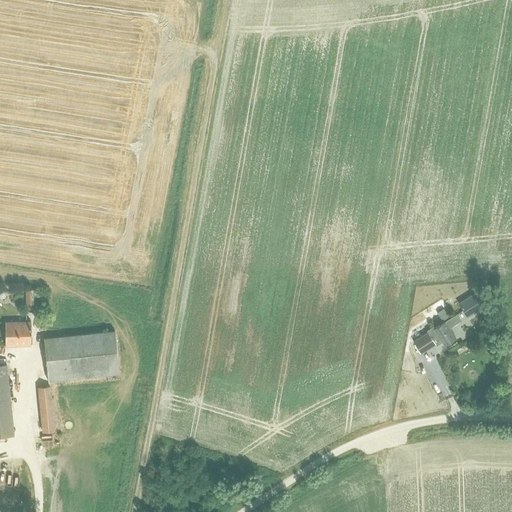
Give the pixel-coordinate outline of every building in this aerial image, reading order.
[(26,308),(35,308),(35,289),(26,289),(26,308)] [(479,289),(459,302),(467,314),(472,311),(473,314),(488,304),(479,289)] [(427,332),(413,341),(421,353),(435,344),(436,345),(442,341),(444,345),(456,338),(449,328),(460,321),(456,314),(445,321),(433,328),(432,327),(427,330),(427,332)] [(5,345),(31,344),(30,321),(5,322),(5,345)] [(48,380),(119,373),(115,331),(43,338),(48,380)] [(0,433),(12,432),(6,365),(0,365),(0,433)] [(42,431),(54,430),(49,385),(38,386),(42,431)]
